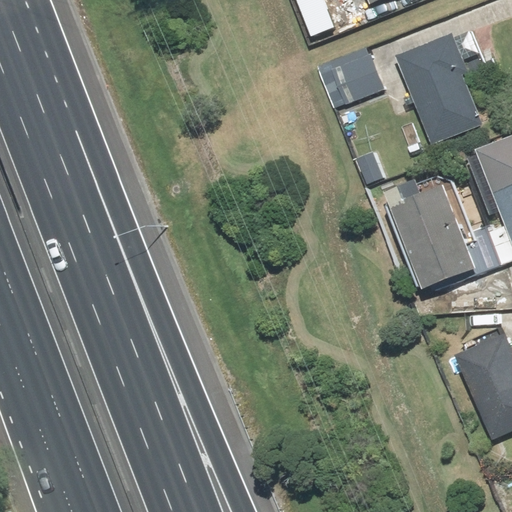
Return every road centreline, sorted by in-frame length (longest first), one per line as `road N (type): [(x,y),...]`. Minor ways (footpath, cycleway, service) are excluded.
road 1 (motorway): [(0,2),(91,130),(244,511)]
road 2 (motorway): [(0,59),(183,511)]
road 3 (motorway): [(95,511),(0,263)]
